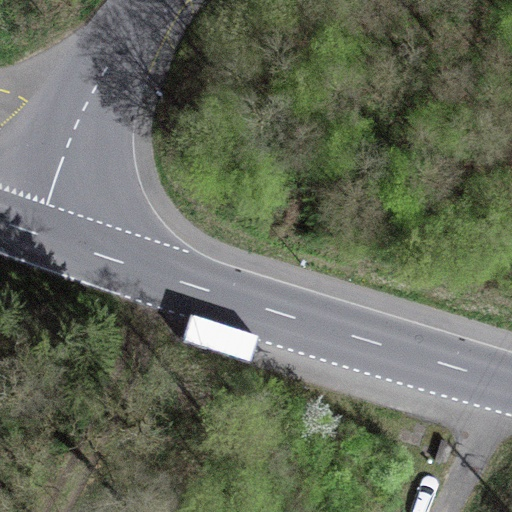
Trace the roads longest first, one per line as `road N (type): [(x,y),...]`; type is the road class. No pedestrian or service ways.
road 1 (secondary): [(511,384),(37,234)]
road 2 (unclassified): [(37,234),(75,127),(150,0)]
road 3 (track): [(449,511),(511,401)]
